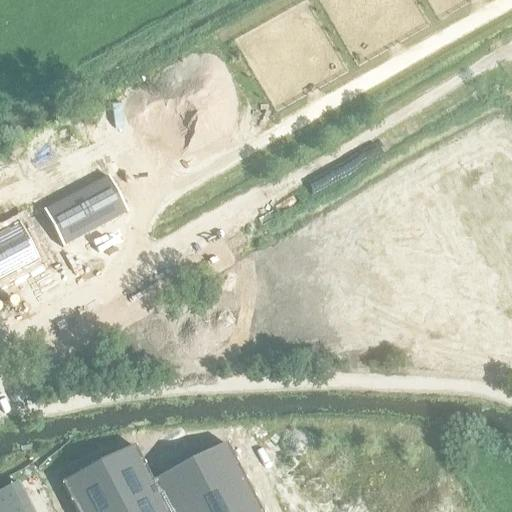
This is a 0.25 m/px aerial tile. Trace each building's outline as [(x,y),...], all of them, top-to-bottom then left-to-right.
[(112,179),(46,213),(64,250),(131,215),(112,179)] [(22,226),(0,236),(0,282),(40,262),(22,226)] [(255,264),(208,287),(217,306),(264,283),(255,264)] [(114,349),(70,368),(78,386),(122,367),(114,349)] [(260,511),(226,445),(152,483),(167,511),(260,511)] [(134,447),(61,484),(75,511),(167,511),(152,483),(134,447)]
